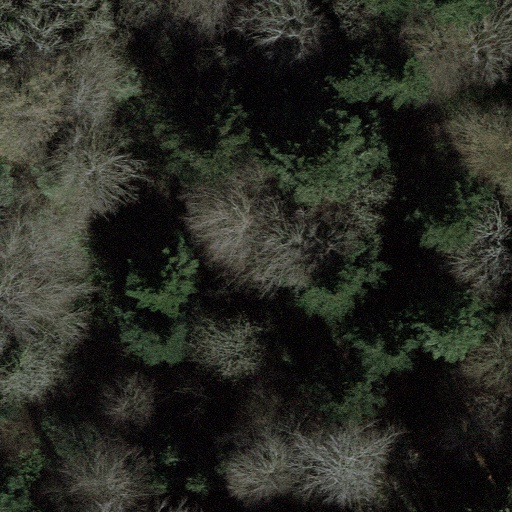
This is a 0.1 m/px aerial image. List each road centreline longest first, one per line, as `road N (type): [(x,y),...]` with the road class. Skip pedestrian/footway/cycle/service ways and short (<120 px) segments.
road 1 (track): [(195,0),(355,63),(511,155)]
road 2 (track): [(355,63),(511,49)]
